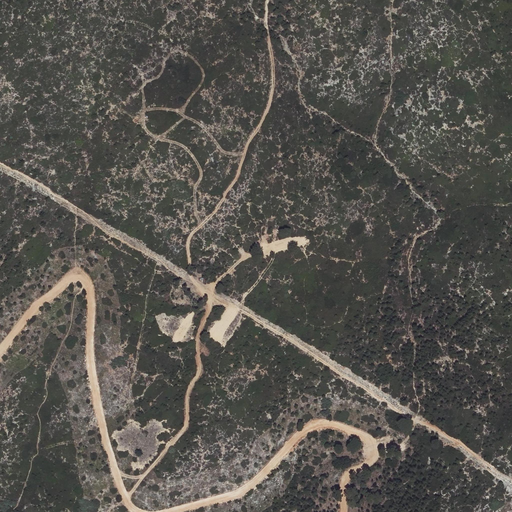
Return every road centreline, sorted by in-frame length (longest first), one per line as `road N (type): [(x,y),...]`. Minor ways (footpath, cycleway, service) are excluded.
road 1 (track): [(135,511),(103,422),(88,284),(61,282),(0,349)]
road 2 (track): [(344,511),(347,478),(378,449),(327,423),(296,435),(242,491),(167,511)]
road 3 (track): [(210,302),(240,310),(417,421),(410,434),(378,449)]
road 4 (track): [(194,284),(0,161)]
